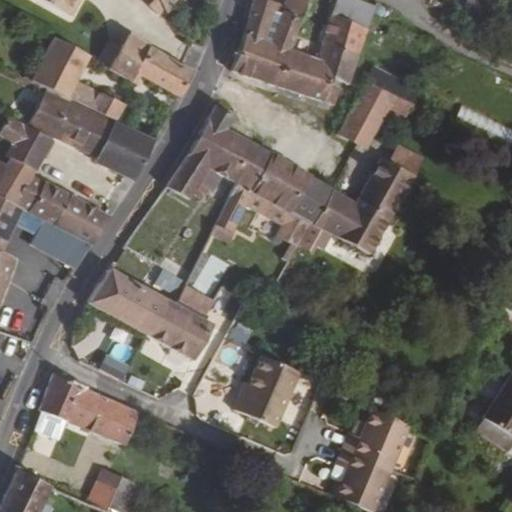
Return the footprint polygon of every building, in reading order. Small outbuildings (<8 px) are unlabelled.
[(78,4),(75,2),(75,0),(21,0),(68,24),(78,4)] [(140,0),(155,10),(161,0),(140,0)] [(167,25),(183,1),(180,0),(161,0),(155,10),(165,21),(167,25)] [(268,2),(260,0),(255,0),(231,83),(277,99),(289,64),(311,0),(289,0),(269,55),(262,52),(275,17),(264,12),(268,2)] [(449,0),(468,9),(471,3),(462,0),(449,0)] [(160,27),(165,21),(155,10),(149,17),(160,27)] [(342,10),(334,32),(365,43),(373,21),(342,10)] [(327,53),(358,64),(365,43),(334,32),(327,53)] [(109,79),(128,91),(147,58),(127,47),(109,79)] [(40,77),(35,74),(26,89),(65,109),(114,131),(121,116),(75,91),(88,68),(55,48),(40,77)] [(98,73),(109,79),(120,59),(109,53),(98,73)] [(327,53),(319,74),(289,64),(277,99),(331,118),(337,101),(331,98),(331,94),(345,98),(358,64),(327,53)] [(189,83),(147,58),(128,91),(142,99),(144,95),(140,91),(143,88),(176,108),(189,83)] [(94,171),(91,176),(132,192),(153,155),(64,114),(65,109),(26,89),(0,76),(0,83),(29,99),(27,105),(38,111),(24,135),(51,149),(94,171)] [(417,101),(373,80),(365,93),(386,104),(409,116),(417,101)] [(365,93),(362,100),(383,110),(386,104),(365,93)] [(354,159),(365,164),(387,120),(390,114),(383,110),(362,100),(360,102),(358,106),(333,150),(354,159)] [(387,120),(403,129),(409,116),(386,104),(383,110),(390,114),(387,120)] [(233,128),(213,119),(159,205),(165,209),(169,202),(185,212),(207,181),(234,196),(255,159),(226,142),(233,128)] [(28,191),(48,154),(3,131),(0,137),(0,149),(11,156),(2,171),(6,173),(3,178),(28,191)] [(234,196),(252,206),(274,170),(255,159),(234,196)] [(399,162),(391,179),(412,189),(420,173),(399,162)] [(311,191),(274,170),(252,206),(290,226),(311,191)] [(413,190),(412,189),(391,179),(380,172),(356,222),(347,218),(350,213),(334,204),(315,239),(373,270),(413,190)] [(0,212),(13,219),(27,194),(28,191),(3,178),(2,177),(0,176),(0,212)] [(311,191),(290,226),(315,239),(334,204),(311,191)] [(30,258),(61,276),(71,282),(106,231),(41,198),(39,201),(27,194),(13,219),(21,224),(13,238),(35,250),(30,258)] [(252,206),(234,196),(226,208),(218,225),(237,235),(245,217),(252,206)] [(0,262),(13,238),(21,224),(13,219),(0,212),(0,262)] [(315,239),(290,226),(284,237),(298,245),(290,260),(299,265),(315,239)] [(0,267),(0,304),(11,273),(0,267)] [(158,280),(141,271),(128,295),(144,304),(147,298),(158,280)] [(182,292),(158,280),(147,298),(172,311),(182,292)] [(144,304),(128,295),(106,283),(86,312),(144,346),(162,313),(144,304)] [(213,307),(202,299),(191,314),(203,322),(213,307)] [(498,326),(509,333),(511,327),(511,308),(509,307),(498,326)] [(169,317),(162,313),(144,346),(189,372),(208,338),(169,317)] [(230,341),(247,346),(252,324),(235,320),(230,341)] [(123,379),(130,364),(107,354),(100,369),(123,379)] [(231,426),(271,444),(295,385),(259,370),(240,413),(237,413),(231,426)] [(511,387),(485,425),(487,426),(511,443),(511,387)] [(59,433),(121,457),(135,426),(48,390),(36,424),(39,425),(31,444),(52,452),(59,433)] [(360,450),(348,445),(341,460),(389,482),(408,440),(372,423),(360,450)] [(479,438),(510,458),(511,455),(511,443),(487,426),(479,438)] [(340,511),(376,511),(389,482),(341,460),(333,476),(346,481),(333,509),(340,511)] [(38,511),(46,497),(13,483),(0,508),(0,511),(38,511)] [(99,483),(95,494),(112,502),(117,490),(99,483)] [(95,494),(86,511),(107,511),(112,502),(95,494)]
